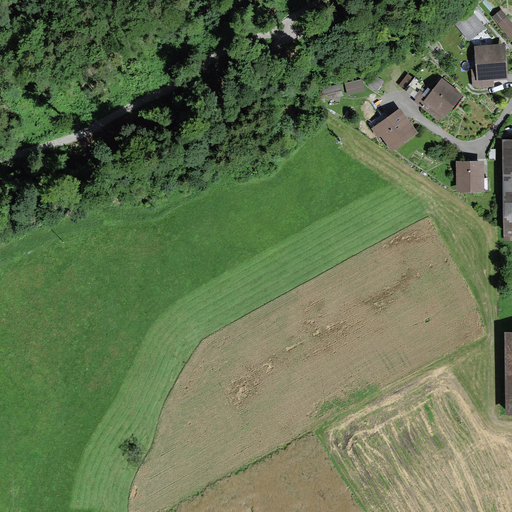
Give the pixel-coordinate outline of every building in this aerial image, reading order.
[(487,25),(471,6),(457,18),(459,21),(456,23),(470,40),(487,25)] [(511,19),(503,8),(493,15),(511,38),(511,19)] [(475,43),(478,72),(472,73),(473,86),(494,84),(494,78),(510,77),(507,41),(475,43)] [(379,91),(385,81),(375,74),(368,84),(379,91)] [(406,88),(415,95),(421,88),(425,82),(416,75),(406,88)] [(465,93),(443,76),(429,94),(421,88),(415,95),(414,96),(416,98),(415,100),(439,119),(443,113),(447,116),(465,93)] [(366,89),(363,78),(346,82),(348,94),(366,89)] [(344,95),(341,82),(319,88),(322,98),(327,96),(328,99),(344,95)] [(299,112),(289,104),(284,111),(293,119),(299,112)] [(419,131),(402,105),(372,126),(379,136),(382,134),(393,149),(419,131)] [(511,134),(503,135),(504,232),(511,231),(511,134)] [(486,176),(486,158),(457,159),(458,190),(490,189),(490,176),(486,176)]
